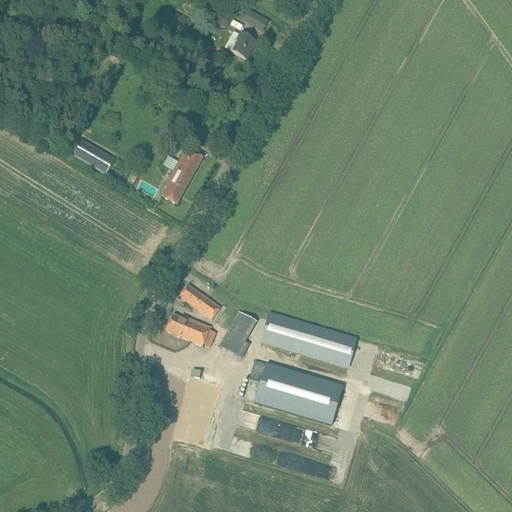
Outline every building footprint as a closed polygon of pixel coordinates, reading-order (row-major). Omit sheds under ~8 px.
[(232,20),(213,9),(208,18),(227,29),(232,20)] [(236,47),(232,53),(247,61),(257,42),(241,33),(234,46),(236,47)] [(72,154),(72,155),(92,167),(92,166),(99,155),(100,154),(80,142),(79,143),(72,154)] [(168,186),(162,197),(177,206),(203,158),(186,149),(165,185),(168,186)] [(188,286),(180,298),(211,320),(219,309),(188,286)] [(239,312),(220,347),(241,359),(250,345),(246,343),(257,323),(239,312)] [(270,313),(261,343),(349,369),(358,339),(270,313)] [(210,331),(210,329),(186,319),(185,321),(173,316),(166,332),(203,348),(204,344),(211,347),(216,334),(210,331)] [(245,401),(333,425),(344,387),(256,363),(245,401)] [(192,370),(168,450),(197,459),(219,385),(200,379),(202,373),(192,370)] [(332,440),(332,437),(276,421),(276,443),(275,447),(277,446),(279,439),(277,436),(278,431),(284,433),(284,443),(280,444),(282,448),(294,451),(299,449),(293,448),(289,449),(291,444),(295,446),(296,439),(312,439),(312,445),(316,447),(316,449),(318,454),(313,456),(322,459),(328,456),(322,454),(329,450),(332,440)]
